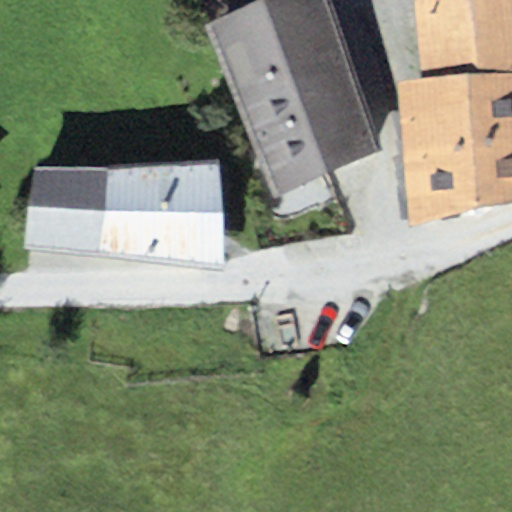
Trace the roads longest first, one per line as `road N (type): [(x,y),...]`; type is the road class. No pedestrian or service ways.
road 1 (unclassified): [(511,223),(472,244),(399,262),(254,286),(0,294)]
road 2 (track): [(399,262),(386,155),(345,0)]
